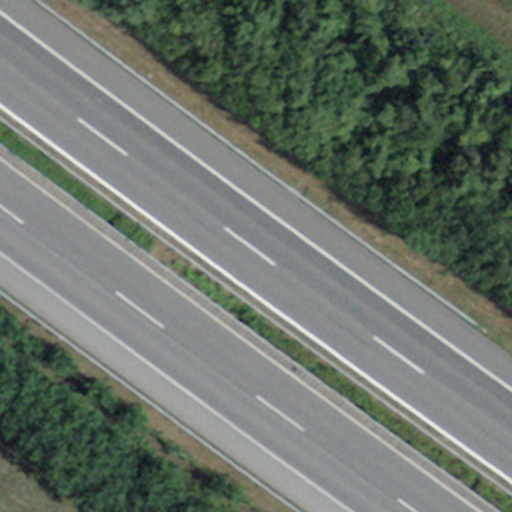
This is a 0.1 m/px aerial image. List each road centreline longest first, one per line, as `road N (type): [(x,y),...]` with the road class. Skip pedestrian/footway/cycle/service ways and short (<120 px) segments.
road 1 (motorway): [(511,429),(134,165),(0,58)]
road 2 (motorway): [(0,219),(403,511)]
